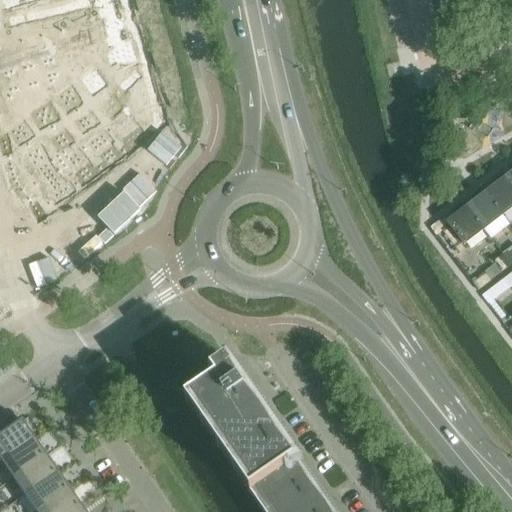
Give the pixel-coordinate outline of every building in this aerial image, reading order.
[(0,0),(0,52),(0,53),(100,34),(111,93),(20,155),(28,195),(51,228),(151,158),(119,0),(0,0)] [(511,189),(506,181),(487,196),(503,218),(511,210),(511,189)] [(487,196),(467,211),(484,232),(503,218),(487,196)] [(484,232),(467,211),(448,226),(464,247),(484,232)] [(503,258),(496,264),(503,273),(510,267),(505,260),(503,258)] [(485,275),(491,282),(501,275),(495,267),(485,275)] [(328,511),(326,509),(309,487),(295,463),(278,442),(263,418),(269,414),(254,391),(246,397),(226,364),(211,374),(217,382),(192,399),(191,399),(186,403),(188,405),(189,405),(203,425),(202,425),(204,428),(204,427),(219,447),(218,448),(219,450),(220,450),(234,470),(233,471),(235,473),(236,472),(250,493),(249,493),(251,496),(252,495),(263,511),(328,511)] [(0,439),(0,459),(3,464),(36,440),(24,423),(0,439)] [(36,440),(3,464),(14,480),(48,457),(36,440)] [(48,457),(14,480),(26,497),(59,474),(48,457)] [(59,474),(26,497),(36,511),(40,511),(71,491),(59,474)] [(71,491),(40,511),(76,511),(83,507),(71,491)]
